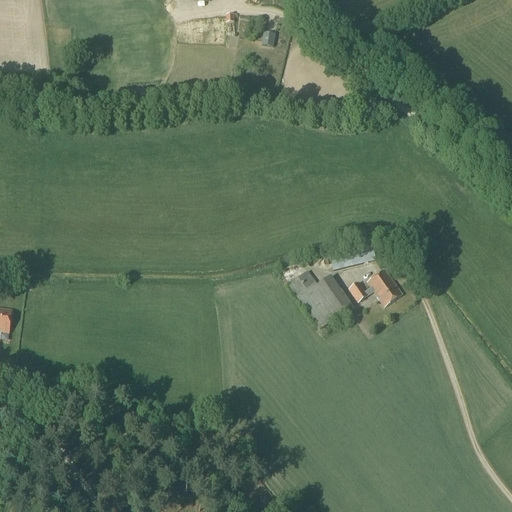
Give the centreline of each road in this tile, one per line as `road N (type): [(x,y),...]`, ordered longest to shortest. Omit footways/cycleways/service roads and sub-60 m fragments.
road 1 (track): [(105,511),(12,374),(0,371)]
road 2 (track): [(400,112),(511,199)]
road 3 (track): [(294,27),(400,112)]
